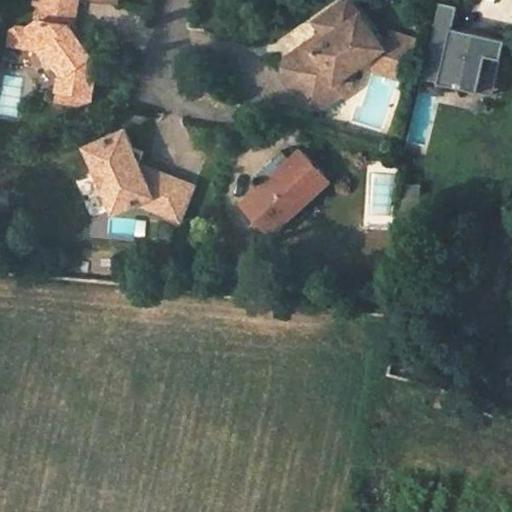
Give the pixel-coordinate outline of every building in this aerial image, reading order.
[(74,22),(77,0),(45,0),(45,4),(42,18),(40,18),(28,27),(18,26),(11,31),(8,45),(41,49),(64,77),(59,100),(82,103),(92,100),(99,63),(93,55),(92,53),(70,25),(74,22)] [(457,6),(439,2),(421,78),(478,91),(493,95),(501,59),(506,39),(452,27),(457,6)] [(353,72),(385,49),(352,4),(334,17),(331,12),(317,22),(324,32),(287,60),(285,73),(308,104),(325,108),(352,88),(355,76),(353,72)] [(95,50),(74,22),(70,25),(92,53),(95,50)] [(94,169),(101,186),(107,188),(114,205),(128,200),(129,203),(134,201),(144,197),(148,207),(177,219),(193,186),(158,170),(156,174),(145,178),(138,161),(143,149),(131,144),(124,128),(104,136),(105,140),(91,146),(97,164),(94,169)] [(281,169),(270,179),(268,177),(240,202),(270,235),(293,204),(291,202),(301,192),(304,195),(327,180),(298,149),(279,166),(281,169)] [(138,161),(145,178),(156,174),(158,170),(138,161)] [(419,184),(402,183),(401,198),(418,199),(419,184)] [(87,195),(89,212),(106,210),(104,193),(87,195)] [(134,201),(148,207),(144,197),(134,201)] [(417,209),(418,199),(401,198),(401,208),(417,209)] [(250,240),(218,232),(212,259),(244,267),(250,240)]
